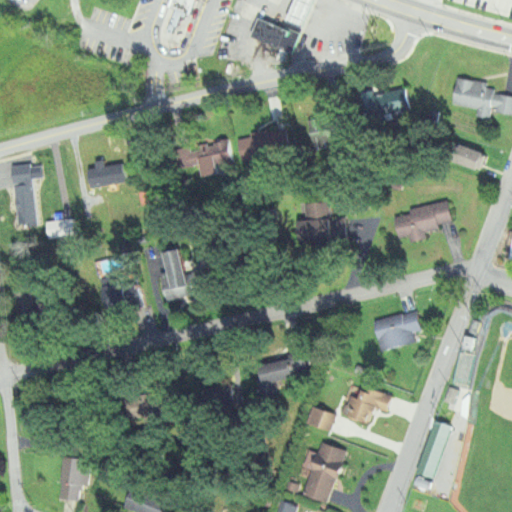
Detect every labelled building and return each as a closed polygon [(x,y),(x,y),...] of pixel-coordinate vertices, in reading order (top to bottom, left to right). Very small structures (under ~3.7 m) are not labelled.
[(198,0),(180,47),(156,38),(170,0),(198,0)] [(307,23),(318,2),(314,0),(303,0),(295,17),(307,23)] [(296,53),(256,35),(264,18),(304,35),(296,53)] [(459,74),(490,79),(488,89),(511,92),(511,113),(454,103),(459,74)] [(409,84),(414,109),(368,117),(364,92),(409,84)] [(341,113),(345,139),(314,143),(310,118),(341,113)] [(289,126),(294,149),(246,160),(240,137),(289,126)] [(230,138),(235,168),(208,173),(203,142),(230,138)] [(486,168),(441,154),(446,138),(491,152),(486,168)] [(404,240),(400,214),(413,211),(412,206),(451,198),(455,219),(440,222),(441,227),(425,230),(426,236),(404,240)] [(190,270),(210,266),(215,292),(170,301),(165,275),(171,274),(167,250),(186,247),(190,270)] [(34,325),(28,303),(76,289),(82,311),(34,325)] [(374,318),(420,308),(427,341),(382,351),(374,318)] [(264,353),(302,346),(310,383),(271,391),(264,353)] [(375,404),(369,421),(347,413),(354,393),(362,396),(366,385),(397,396),(392,410),(375,404)] [(317,403),(340,411),(333,431),(310,423),(317,403)] [(331,501),(306,492),(324,440),(349,449),(331,501)] [(85,462),(93,463),(91,484),(82,483),(80,500),(64,498),(68,455),(85,457),(85,462)] [(143,511),(127,506),(134,483),(182,500),(177,511),(143,511)]
